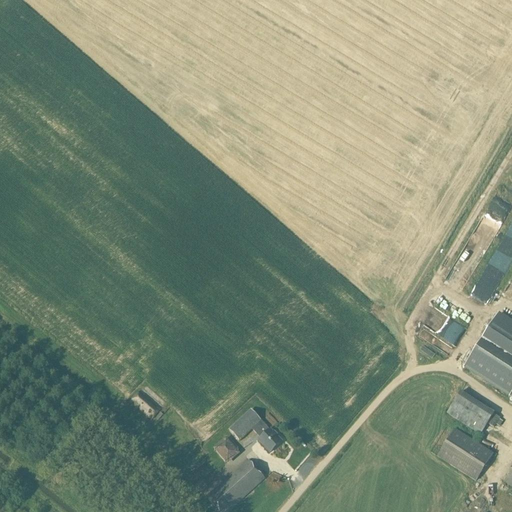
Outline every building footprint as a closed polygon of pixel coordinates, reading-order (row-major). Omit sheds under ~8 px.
[(511,325),(498,316),(482,341),(465,368),(511,397),(511,325)] [(159,412),(138,393),(129,402),(151,421),(159,412)] [(501,418),(478,403),(464,426),(480,437),(488,424),(494,428),(496,425),(500,427),(503,422),(500,420),(501,418)] [(261,422),(251,411),(229,431),(240,442),(252,430),(257,436),(260,434),(263,438),(259,442),(271,454),(283,443),(271,431),(270,431),(261,422)] [(493,456),(454,431),(437,458),(476,483),(493,456)] [(213,451),(227,464),(239,452),(225,438),(213,451)] [(230,511),(266,480),(250,462),(249,462),(207,500),(218,511),(230,511)] [(470,490),(436,468),(426,484),(459,506),(470,490)]
